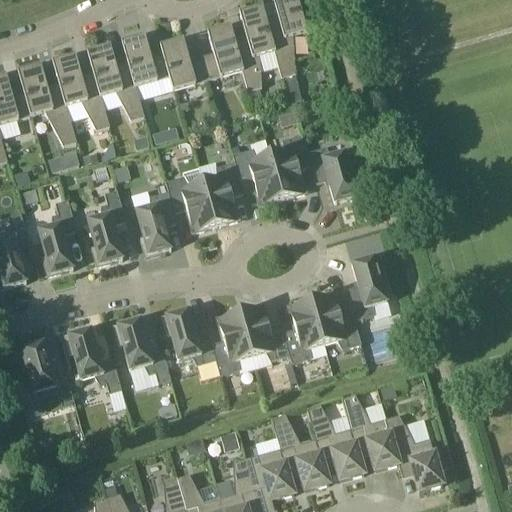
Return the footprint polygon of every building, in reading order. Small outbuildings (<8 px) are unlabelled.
[(282,83),(285,82),(295,79),(293,41),(307,36),(302,19),(306,18),(302,2),(298,3),(296,0),(271,0),(277,19),(266,22),(265,22),(275,56),(274,56),(282,83)] [(266,22),(262,11),(239,17),(245,38),(234,42),(233,42),(243,75),(248,96),(250,96),(260,93),(261,93),(259,60),(274,56),(275,56),(265,22),(266,22)] [(234,42),(231,30),(207,37),(213,58),(201,61),(208,85),(243,75),(233,42),(234,42)] [(128,67),(135,91),(169,82),(170,82),(163,58),(162,58),(151,61),(145,40),(121,46),(128,67)] [(208,85),(201,61),(189,65),(183,43),(160,50),(162,58),(163,58),(170,82),(169,82),(173,95),(208,85)] [(128,67),(116,71),(110,50),(87,56),(93,77),(94,77),(100,101),(101,101),(115,97),(131,125),(144,122),(135,91),(128,67)] [(59,87),(66,111),(81,106),(96,135),(110,132),(101,101),(100,101),(94,77),(93,77),(82,81),(75,59),(52,66),(58,87),(59,87)] [(24,97),(31,120),(44,117),(63,151),(77,147),(66,111),(59,87),(58,87),(47,90),(41,69),(18,76),(24,97)] [(12,100),(6,79),(0,80),(0,129),(31,120),(24,97),(12,100)] [(255,94),(248,96),(252,109),(263,106),(259,93),(255,94)] [(300,97),(290,100),(293,107),(302,105),(300,97)] [(216,120),(203,124),(206,135),(219,131),(216,120)] [(226,133),(228,141),(233,140),(233,137),(238,135),(237,130),(226,133)] [(146,140),(133,144),(136,154),(149,151),(146,140)] [(307,157),(302,140),(283,145),(283,155),(270,159),(282,204),(305,197),(299,175),(311,171),(307,157)] [(230,152),(232,159),(240,157),(238,150),(230,152)] [(345,156),(331,160),(326,152),(307,157),(311,171),(315,188),(328,185),(334,208),(361,201),(355,183),(352,184),(345,156)] [(282,204),(270,159),(256,163),(252,154),(240,157),(232,159),(235,167),(242,191),(254,187),(260,210),(282,204)] [(77,157),(69,159),(65,165),(67,173),(80,170),(77,157)] [(85,169),(98,165),(96,157),(82,161),(85,169)] [(235,167),(216,173),(216,182),(203,186),(215,231),(238,225),(232,204),(245,200),(242,191),(235,167)] [(114,174),(118,186),(131,182),(127,170),(114,174)] [(27,175),(13,179),(17,190),(30,186),(27,175)] [(203,186),(189,190),(185,181),(165,187),(168,196),(174,218),(175,218),(187,214),(193,237),(215,231),(203,186)] [(114,230),(126,226),(117,195),(105,199),(108,209),(101,211),(101,221),(87,225),(95,252),(92,253),(97,271),(123,263),(114,230)] [(149,202),(150,211),(136,216),(143,243),(140,244),(145,261),(172,254),(165,231),(177,227),(175,218),(174,218),(168,196),(149,202)] [(64,239),(77,236),(68,205),(55,208),(58,219),(52,221),(52,231),(38,235),(46,262),(43,263),(48,281),(74,273),(64,239)] [(21,218),(9,222),(12,233),(0,236),(0,292),(1,294),(27,287),(17,253),(29,249),(21,218)] [(387,307),(380,279),(383,279),(378,261),(351,268),(358,291),(345,295),(352,318),(354,326),(355,326),(374,321),(373,311),(387,307)] [(354,326),(352,318),(340,321),(334,298),(311,305),(324,350),(337,346),(342,355),(361,349),(355,326),(354,326)] [(324,350),(311,305),(289,311),(295,334),(283,337),(290,361),(289,361),(292,369),(311,363),(310,353),(324,350)] [(290,361),(283,337),(281,330),(269,333),(262,310),(240,317),(252,362),(266,358),(270,366),(289,361),(290,361)] [(207,334),(195,337),(189,314),(162,322),(167,339),(171,338),(178,366),(192,362),(197,370),(216,365),(211,349),(212,349),(207,334)] [(252,362),(240,317),(217,323),(223,346),(212,349),(211,349),(216,365),(220,380),(240,375),(239,365),(252,362)] [(140,324),(114,331),(119,349),(122,348),(129,375),(144,371),(148,380),(155,378),(158,389),(171,385),(162,354),(150,357),(140,324)] [(113,364),(101,367),(91,333),(65,341),(70,358),(73,358),(80,385),(95,381),(99,390),(106,388),(109,399),(122,395),(113,364)] [(66,377),(53,380),(44,346),(17,354),(22,372),(26,371),(34,399),(29,400),(35,420),(75,408),(66,377)] [(393,390),(380,393),(383,404),(396,400),(393,390)] [(351,434),(359,459),(370,456),(375,474),(375,475),(396,469),(397,470),(398,469),(386,424),(370,428),(355,400),(343,404),(351,434)] [(342,404),(350,434),(335,438),(320,410),(308,414),(316,444),(323,469),(335,466),(340,483),(340,486),(362,479),(362,480),(364,479),(359,459),(351,434),(343,404),(342,404)] [(371,427),(387,422),(382,406),(367,411),(371,427)] [(162,423),(177,419),(174,409),(159,413),(162,423)] [(285,420),(279,422),(294,477),(300,476),(305,493),(305,495),(327,489),(327,490),(329,489),(323,469),(316,444),(300,448),(285,420)] [(398,420),(386,424),(401,479),(413,476),(418,493),(418,494),(418,496),(440,490),(442,489),(439,476),(446,474),(446,475),(447,474),(437,456),(436,457),(437,458),(434,459),(429,444),(414,449),(405,433),(398,420)] [(271,424),(280,454),(246,464),(260,511),(273,511),(271,502),(275,501),(276,504),(292,499),(292,500),(294,499),(288,479),(294,477),(279,422),(271,424)] [(225,457),(239,452),(235,437),(220,441),(225,457)] [(185,447),(186,449),(189,460),(206,455),(202,444),(202,443),(202,442),(185,447)] [(260,511),(246,464),(233,467),(234,499),(219,503),(221,511),(260,511)] [(221,511),(219,503),(204,508),(189,480),(176,483),(184,511),(221,511)] [(184,511),(176,483),(163,487),(164,511),(184,511)] [(107,503),(118,500),(115,490),(104,493),(107,503)] [(126,511),(120,499),(118,500),(107,503),(109,511),(126,511)] [(109,511),(107,503),(94,506),(94,511),(109,511)]
